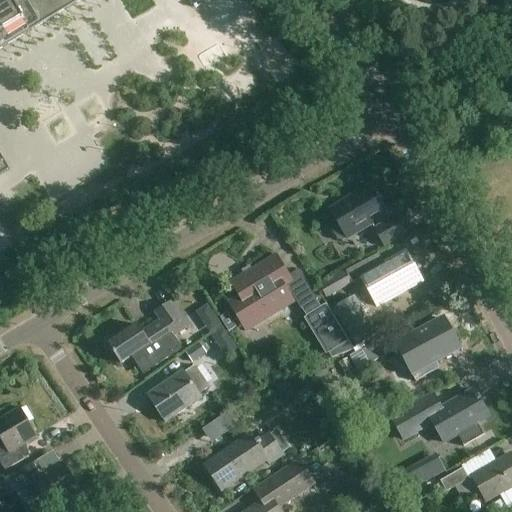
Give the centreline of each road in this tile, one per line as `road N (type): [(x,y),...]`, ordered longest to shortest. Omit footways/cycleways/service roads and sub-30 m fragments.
road 1 (unclassified): [(37,324),(389,114)]
road 2 (unclassified): [(511,346),(389,114)]
road 3 (residential): [(164,511),(37,324)]
road 4 (unclassified): [(389,114),(511,42)]
road 5 (unclassified): [(389,114),(310,0)]
